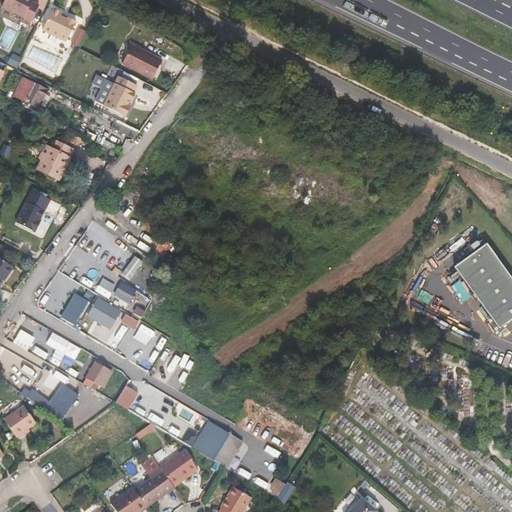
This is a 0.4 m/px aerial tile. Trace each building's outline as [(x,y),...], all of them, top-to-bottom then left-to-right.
[(5,0),(1,7),(31,22),(39,6),(31,3),(32,0),(5,0)] [(62,14),(53,9),(42,30),(66,42),(76,22),(68,18),(67,21),(60,17),(62,14)] [(80,48),(87,31),(78,27),(71,44),(80,48)] [(7,30),(1,47),(9,50),(15,33),(7,30)] [(140,50),(132,46),(122,65),(152,80),(162,61),(145,53),(144,54),(139,52),(140,50)] [(22,77),(13,96),(23,101),(32,83),(22,77)] [(136,86),(117,77),(103,106),(124,117),(129,106),(127,105),(129,101),(131,101),(134,94),(132,93),(136,86)] [(32,83),(23,101),(21,105),(28,108),(30,105),(38,109),(48,90),(32,83)] [(139,131),(123,127),(119,137),(121,138),(131,139),(135,137),(137,135),(138,134),(139,131)] [(42,162),(37,170),(58,180),(70,157),(74,150),(57,141),(53,149),(49,147),(42,162)] [(49,147),(46,145),(39,160),(42,161),(49,147)] [(45,211),(26,202),(16,222),(38,233),(41,226),(38,225),(45,211)] [(123,274),(131,280),(144,262),(135,256),(123,274)] [(511,282),(492,256),(459,280),(504,342),(511,335),(511,282)] [(0,285),(14,267),(0,257),(0,285)] [(115,295),(131,303),(138,289),(122,281),(115,295)] [(117,319),(135,329),(140,321),(99,296),(88,314),(111,329),(117,319)] [(79,302),(68,318),(76,324),(87,307),(79,302)] [(117,334),(108,328),(102,336),(111,342),(117,334)] [(28,350),(36,337),(21,329),(14,342),(28,350)] [(56,345),(51,353),(72,366),(81,351),(67,342),(63,350),(56,345)] [(96,362),(86,378),(103,387),(112,371),(96,362)] [(64,420),(80,392),(62,382),(52,400),(33,389),(27,399),(64,420)] [(122,392),(116,402),(122,405),(128,395),(122,392)] [(26,431),(29,428),(36,423),(24,405),(4,419),(18,439),(27,433),(26,431)] [(331,406),(324,420),(328,423),(338,412),(331,406)] [(419,425),(411,418),(408,422),(416,428),(419,425)] [(201,431),(207,435),(214,424),(208,420),(201,431)] [(207,435),(201,445),(216,454),(229,433),(214,424),(207,435)] [(185,450),(160,467),(173,485),(197,468),(185,450)] [(149,475),(160,467),(153,457),(142,465),(149,475)] [(489,460),(486,464),(493,469),(496,466),(489,460)] [(173,485),(160,467),(149,475),(151,478),(135,490),(146,505),(147,507),(175,488),(173,485)] [(273,489),(270,494),(277,499),(286,485),(275,478),(269,487),(273,489)] [(242,511),(252,497),(233,486),(221,507),(222,508),(219,511),(242,511)] [(135,490),(133,487),(110,503),(116,511),(136,511),(146,505),(135,490)] [(376,511),(377,511),(361,498),(348,511),(376,511)]
